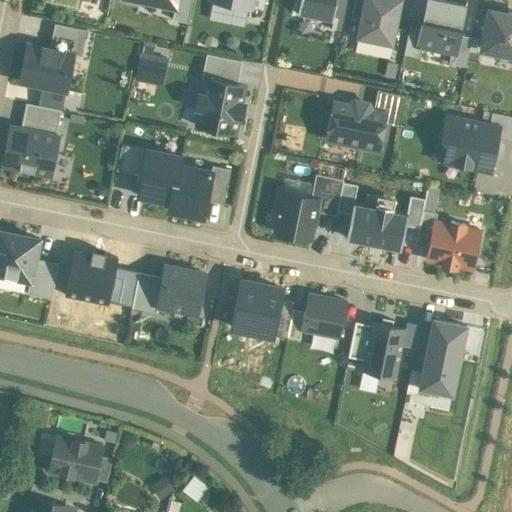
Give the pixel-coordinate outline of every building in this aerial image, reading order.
[(192,0),(177,0),(177,6),(175,5),(173,17),(189,20),(192,0)] [(266,0),(251,0),(251,6),(249,15),(263,18),(266,0)] [(300,0),(298,12),(333,19),(337,0),(300,0)] [(354,0),(351,16),(359,18),(362,0),(354,0)] [(402,0),(362,0),(359,18),(356,36),(394,44),(402,0)] [(466,3),(451,0),(426,0),(418,44),(457,51),(466,3)] [(511,12),(490,8),(482,48),(511,53),(511,12)] [(88,28),(56,22),(51,48),(73,52),(83,54),(88,28)] [(51,48),(28,43),(21,80),(66,89),(73,52),(51,48)] [(142,49),(137,76),(166,82),(171,54),(142,49)] [(246,85),(206,77),(203,93),(199,92),(196,107),(200,108),(199,113),(197,124),(236,132),(239,116),(242,116),(245,102),(242,101),(246,85)] [(406,94),(379,89),(374,110),(386,112),(384,121),(399,125),(406,94)] [(62,109),(27,101),(22,127),(57,134),(62,109)] [(352,105),(335,102),(329,137),(378,147),(384,121),(386,112),(374,110),(370,109),(368,104),(355,102),(352,105)] [(511,115),(493,111),(490,124),(500,126),(498,136),(511,138),(511,115)] [(490,124),(448,117),(444,135),(449,144),(446,159),(491,166),(498,136),(500,126),(490,124)] [(22,127),(12,125),(4,164),(50,173),(58,134),(57,134),(22,127)] [(142,174),(148,149),(122,143),(117,169),(142,174)] [(171,200),(172,200),(179,163),(181,163),(182,156),(148,149),(142,174),(138,194),(171,200)] [(212,170),(181,163),(179,163),(172,200),(171,200),(169,208),(204,215),(207,199),(213,170),(212,170)] [(213,170),(207,199),(224,203),(231,168),(213,164),(212,170),(213,170)] [(316,173),(312,196),(319,198),(317,210),(337,214),(344,178),(316,173)] [(276,230),(311,237),(317,210),(319,198),(312,196),(280,190),(277,209),(280,210),(276,230)] [(357,199),(350,236),(398,245),(406,209),(357,199)] [(416,244),(430,247),(435,220),(436,220),(438,212),(423,209),(416,244)] [(473,267),(481,229),(465,226),(466,223),(451,220),(451,223),(436,220),(435,220),(430,247),(428,258),(443,261),(442,264),(457,267),(458,264),(473,267)] [(0,271),(30,278),(32,278),(36,257),(40,237),(0,228),(0,271)] [(109,302),(109,300),(117,265),(119,256),(75,247),(65,293),(109,302)] [(168,264),(160,304),(200,312),(207,271),(168,264)] [(243,281),(235,325),(273,332),(281,288),(243,281)] [(348,300),(308,292),(302,327),(340,335),(348,300)] [(467,324),(434,317),(420,385),(453,392),(467,324)] [(373,323),(365,358),(363,369),(396,375),(406,326),(373,319),(373,323)] [(406,426),(415,428),(419,407),(410,405),(406,426)] [(104,444),(57,434),(49,470),(95,481),(96,478),(101,454),(104,444)] [(113,457),(101,454),(96,478),(107,480),(113,457)] [(65,488),(34,482),(30,495),(62,502),(65,488)] [(62,502),(30,495),(27,511),(73,511),(74,510),(65,508),(62,502)]
